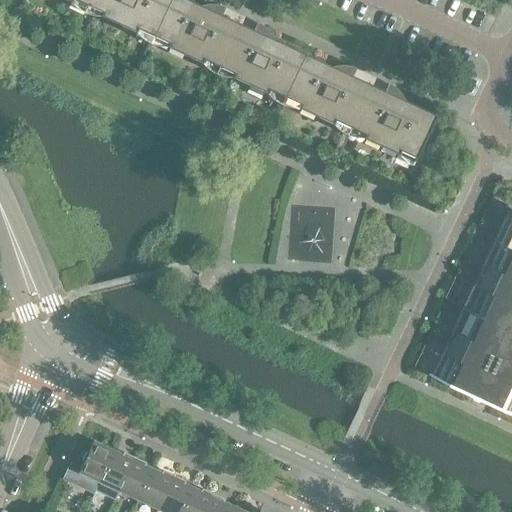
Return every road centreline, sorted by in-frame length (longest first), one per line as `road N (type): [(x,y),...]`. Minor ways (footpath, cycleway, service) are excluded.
road 1 (tertiary): [(339,472),(150,386)]
road 2 (residential): [(508,58),(385,0)]
